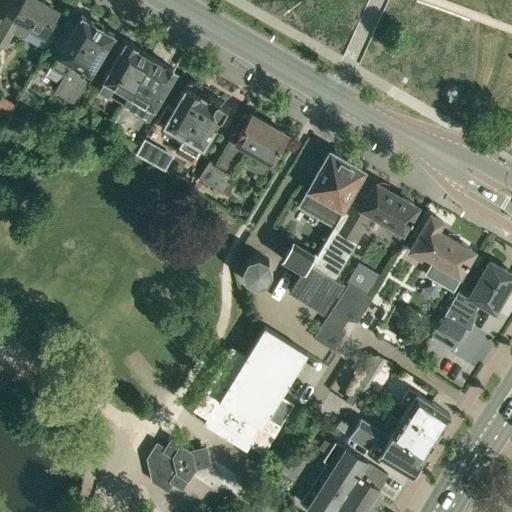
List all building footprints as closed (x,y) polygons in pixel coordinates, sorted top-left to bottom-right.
[(57,10),(42,1),(40,0),(22,0),(19,7),(13,4),(0,26),(0,42),(5,45),(13,31),(18,34),(19,34),(21,34),(23,34),(24,34),(26,33),(27,32),(29,31),(31,26),(44,34),(57,10)] [(81,14),(51,64),(64,72),(55,88),(66,95),(64,99),(71,104),(81,88),(80,87),(113,33),(81,14)] [(123,101),(149,55),(135,46),(135,45),(125,40),(98,86),(123,101)] [(149,55),(123,101),(148,115),(175,69),(165,63),(164,63),(149,55)] [(196,154),(202,144),(226,102),(208,92),(206,95),(201,92),(202,89),(201,83),(193,79),(188,79),(185,83),(172,105),(166,101),(156,117),(186,134),(180,144),(196,154)] [(0,94),(0,106),(8,112),(14,105),(0,94)] [(86,107),(75,100),(69,111),(79,117),(86,107)] [(263,174),(267,166),(287,133),(251,112),(235,140),(230,137),(215,163),(208,159),(198,177),(227,194),(235,180),(229,177),(239,160),(263,174)] [(341,205),(362,169),(359,167),(358,163),(353,160),(349,161),(343,158),(342,154),(336,151),(333,152),(330,150),(309,187),(310,188),(301,205),(334,224),(343,209),(340,207),(341,205)] [(192,186),(202,192),(206,185),(196,179),(192,186)] [(381,224),(399,235),(416,205),(375,181),(362,205),(350,198),(343,209),(334,224),(313,258),(337,274),(357,241),(356,240),(370,217),(381,224)] [(430,213),(411,246),(459,274),(473,250),(437,229),(442,220),(430,213)] [(293,239),(292,240),(281,258),(301,269),(305,272),(310,263),(307,261),(312,252),(313,251),(293,239)] [(269,258),(257,252),(245,256),(240,268),(243,280),(255,286),(267,282),(273,270),(269,258)] [(305,272),(301,269),(292,283),(289,289),(325,311),(342,282),(335,278),(337,274),(313,258),(310,263),(305,272)] [(462,323),(466,326),(473,314),(470,313),(478,300),(494,310),(511,279),(511,272),(489,259),(469,294),(459,288),(431,334),(448,344),(453,335),(455,336),(462,323)] [(359,287),(368,292),(380,273),(371,267),(359,287)] [(349,281),(341,294),(365,309),(373,295),(349,281)] [(341,294),(326,317),(342,327),(348,321),(341,294)] [(365,309),(341,294),(348,321),(357,322),(365,309)] [(326,317),(320,326),(339,340),(346,330),(342,327),(326,317)] [(207,417),(204,422),(246,448),(249,443),(263,451),(293,403),(279,394),(306,351),(264,325),(263,325),(245,354),(232,346),(193,408),(207,417)] [(320,326),(313,336),(333,350),(339,340),(320,326)] [(359,381),(368,387),(385,359),(379,355),(368,357),(364,362),(369,366),(359,381)] [(355,406),(368,387),(359,381),(347,400),(355,406)] [(449,413),(416,391),(409,387),(401,399),(408,403),(403,411),(437,433),(449,413)] [(424,452),(437,433),(403,411),(398,419),(391,415),(384,426),(391,430),(424,452)] [(424,452),(391,430),(388,435),(360,417),(348,435),(411,473),(424,452)] [(148,457),(153,479),(167,488),(172,479),(181,485),(193,467),(208,463),(205,448),(189,451),(171,439),(165,448),(157,443),(148,457)] [(388,473),(386,472),(336,439),(323,459),(328,462),(303,501),(300,499),(299,500),(318,511),(361,511),(368,502),(369,502),(388,473)]
